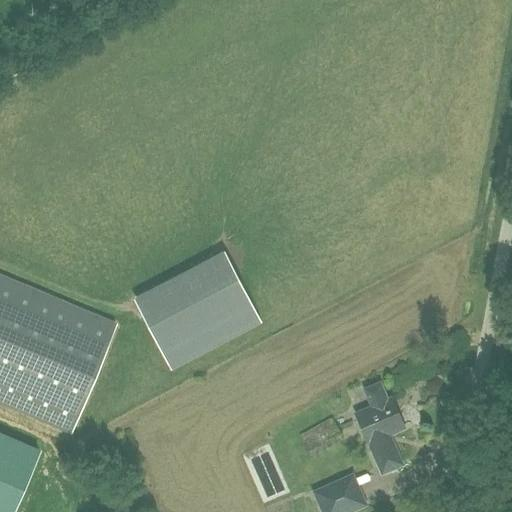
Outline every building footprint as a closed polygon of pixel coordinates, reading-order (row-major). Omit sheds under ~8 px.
[(232,267),(143,314),(173,371),(262,324),(232,267)] [(0,403),(71,433),(115,326),(0,277),(0,403)] [(389,436),(405,429),(400,417),(399,417),(392,400),(387,402),(379,386),(366,392),(373,408),(356,416),(369,444),(370,444),(383,474),(402,465),(389,436)] [(300,436),(312,459),(344,441),(331,418),(300,436)] [(0,429),(0,511),(13,511),(41,447),(0,429)] [(352,479),(317,495),(324,511),(349,511),(364,505),(352,479)]
